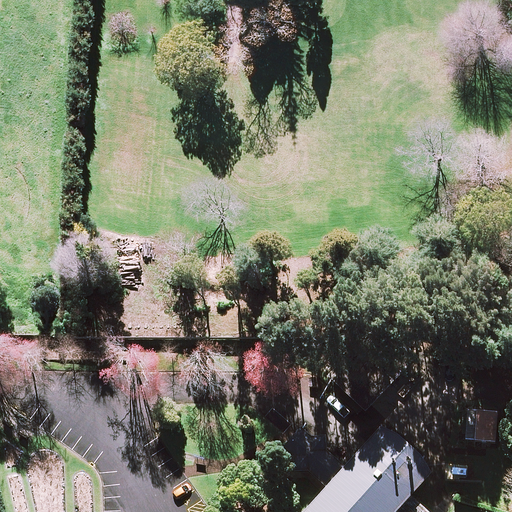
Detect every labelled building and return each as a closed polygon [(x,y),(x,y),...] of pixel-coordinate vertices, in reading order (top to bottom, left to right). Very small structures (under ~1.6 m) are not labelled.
[(314,119),(297,160),(304,163),(299,174),(360,199),(388,131),(346,113),(350,103),(317,89),(306,116),(314,119)] [(257,157),(229,146),(214,188),(268,207),(285,161),(259,152),(257,157)] [(368,367),(344,395),(369,417),(394,389),(368,367)] [(499,415),(475,413),(473,444),(497,445),(499,415)] [(325,489),(302,511),(426,511),(411,497),(430,475),(422,460),(396,435),(382,429),(345,467),(327,452),(325,438),(314,438),(303,429),(283,448),(292,458),(293,471),(308,471),(325,489)]
